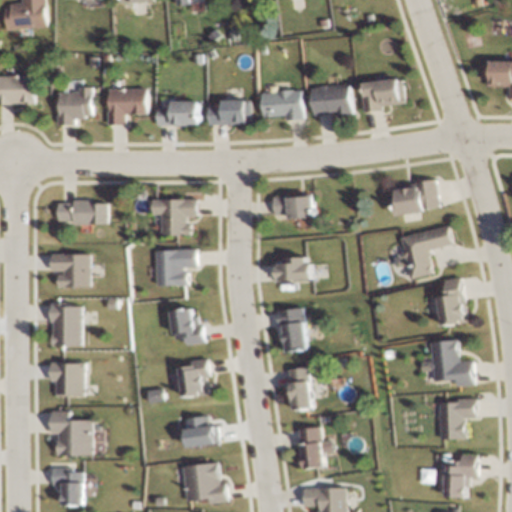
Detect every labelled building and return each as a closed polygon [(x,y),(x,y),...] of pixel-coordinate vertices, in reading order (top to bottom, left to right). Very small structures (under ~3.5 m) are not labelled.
[(6,30),(47,26),(45,0),(21,0),(22,4),(4,6),(6,30)] [(511,60),(491,61),(491,76),(486,76),(486,87),(511,86),(511,60)] [(0,103),(35,104),(36,76),(0,75),(0,103)] [(405,104),(403,79),(362,82),(364,112),(383,110),(383,105),(405,104)] [(352,114),(350,85),(312,86),(313,115),(352,114)] [(92,87),(80,87),(80,92),(58,92),(59,125),(75,125),(75,118),(93,117),(92,87)] [(147,89),(109,89),(109,124),(126,125),(126,114),(147,114),(147,89)] [(261,92),(263,117),(285,115),(286,120),(303,119),(301,89),(261,92)] [(250,99),(222,100),(222,105),(207,105),(208,125),(251,124),(250,99)] [(157,125),(199,125),(199,101),(172,101),(172,107),(157,107),(157,125)] [(440,209),(436,180),(391,186),(395,215),(440,209)] [(315,217),(313,195),(273,197),(274,219),(315,217)] [(160,235),(188,235),(188,216),(197,216),(196,199),(152,199),(152,214),(160,214),(160,235)] [(109,224),(108,202),(91,203),(91,201),(58,201),(59,220),(73,220),(73,224),(109,224)] [(434,273),(428,249),(453,244),(450,226),(401,236),(410,279),(434,273)] [(187,267),(197,266),(196,249),(155,250),(156,285),(187,284),(187,267)] [(91,287),(91,253),(52,253),(52,272),(59,272),(59,287),(91,287)] [(310,257),(283,257),(283,265),(277,265),(277,281),(310,279),(310,257)] [(446,279),(448,296),(439,297),(442,325),(468,322),(463,277),(446,279)] [(82,345),(83,304),(52,304),(52,345),(82,345)] [(277,310),(283,352),(308,348),(303,307),(277,310)] [(186,344),(203,342),(201,316),(193,316),(192,308),(171,310),(174,339),(186,338),(186,344)] [(475,385),(474,360),(460,361),(459,340),(431,341),(433,380),(458,379),(458,386),(475,385)] [(191,366),(180,367),(183,397),(208,394),(206,377),(210,376),(208,358),(191,360),(191,366)] [(85,394),(85,361),(51,362),(52,382),(56,381),(56,395),(85,394)] [(287,369),(293,410),(314,407),(308,366),(287,369)] [(148,390),(149,403),(165,400),(163,388),(148,390)] [(441,439),(467,439),(466,417),(477,417),(477,400),(440,401),(441,439)] [(58,455),(101,455),(101,438),(93,438),(93,420),(70,420),(70,410),(52,410),(52,434),(58,434),(58,455)] [(220,442),(217,424),(211,425),(209,414),(189,418),(191,428),(186,429),(189,448),(220,442)] [(324,453),(333,451),(332,440),(322,441),(320,426),(297,429),(303,469),(326,466),(324,453)] [(478,477),(478,454),(462,454),(461,461),(447,461),(447,497),(468,497),(469,477),(478,477)] [(227,501),(226,483),(219,483),(218,463),(183,465),(186,501),(209,499),(209,503),(227,501)] [(84,505),(83,471),(73,472),(73,468),(52,468),(52,485),(62,485),(62,505),(84,505)] [(346,511),(346,487),(303,488),(304,506),(319,506),(318,511),(346,511)]
